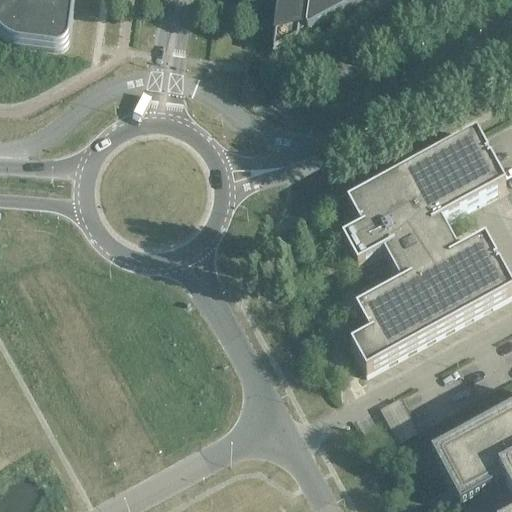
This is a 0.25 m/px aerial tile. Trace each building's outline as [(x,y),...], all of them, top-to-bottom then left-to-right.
[(0,0),(0,40),(0,41),(3,43),(4,45),(8,47),(12,49),(13,50),(17,51),(20,52),(54,56),(57,56),(58,56),(61,55),(63,53),(64,52),(66,51),(67,49),(68,48),(68,47),(69,44),(74,0),(0,0)] [(280,0),(275,41),(273,56),(297,43),(298,39),(306,35),(307,37),(364,6),(360,0),(280,0)] [(488,163),(476,141),(347,212),(359,233),(360,233),(362,236),(342,247),(357,275),(383,261),(400,293),(355,317),(367,339),(368,339),(370,342),(350,353),(366,381),(511,301),(511,296),(498,272),(497,273),(495,269),(497,269),(485,247),(458,261),(441,229),(505,194),(490,166),(489,167),(487,163),(488,163)] [(412,442),(394,408),(375,419),(393,453),(412,442)] [(511,416),(430,462),(457,511),(501,511),(511,506),(511,416)]
